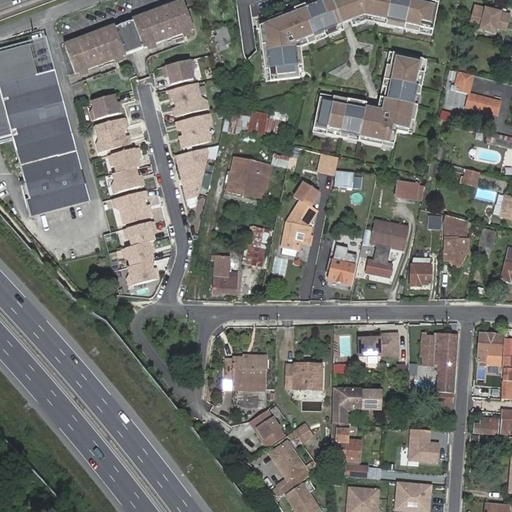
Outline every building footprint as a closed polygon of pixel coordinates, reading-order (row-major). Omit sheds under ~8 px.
[(114,25),(64,44),(74,72),(193,28),(182,0),(132,18),(134,25),(117,31),(114,25)] [(424,0),(320,0),(258,25),(264,81),(304,77),(299,48),(363,23),(429,36),(436,3),(424,0)] [(474,7),(469,27),(492,33),(493,28),(494,24),(504,27),(507,16),(474,7)] [(216,31),(219,45),(230,42),(226,28),(216,31)] [(75,152),(53,74),(38,78),(28,46),(0,54),(0,92),(21,167),(75,152)] [(381,113),(319,100),(312,133),(389,150),(393,130),(413,135),(428,63),(393,56),(381,113)] [(163,68),(164,72),(169,74),(170,77),(172,86),(193,80),(191,73),(194,68),(193,61),(163,68)] [(472,75),(460,71),(457,85),(451,84),(449,90),(452,91),(448,104),(463,108),(464,105),(496,114),(499,102),(468,93),(472,75)] [(196,85),(168,92),(170,101),(173,100),(175,110),(172,110),(173,119),(207,111),(205,104),(200,100),(196,85)] [(0,143),(12,140),(0,94),(0,143)] [(121,114),(120,110),(115,108),(115,105),(113,97),(91,102),(93,110),(90,114),(92,122),(121,114)] [(268,114),(251,111),(250,117),(249,117),(246,132),(263,135),(263,134),(267,118),(268,114)] [(271,111),(269,118),(284,121),(286,113),(271,111)] [(454,115),(440,111),(438,117),(452,120),(454,115)] [(249,117),(250,117),(231,114),(227,134),(235,135),(235,133),(246,135),(246,132),(249,117)] [(208,116),(175,124),(177,132),(180,131),(182,137),(183,142),(180,143),(182,150),(208,143),(209,139),(206,128),(210,124),(208,116)] [(267,118),(263,134),(271,136),(269,142),(279,144),(284,121),(269,118),(267,118)] [(125,128),(123,120),(95,128),(99,143),(96,147),(98,155),(130,146),(127,138),(124,138),(122,133),(121,129),(125,128)] [(511,139),(491,134),(488,143),(511,149),(511,139)] [(136,149),(107,157),(110,164),(114,167),(116,175),(137,169),(135,161),(134,158),(137,156),(136,149)] [(206,154),(205,150),(176,157),(181,179),(184,179),(185,183),(184,188),(187,199),(197,197),(203,169),(201,162),(205,162),(206,154)] [(31,218),(90,203),(75,152),(21,167),(30,200),(26,202),(31,218)] [(289,157),(274,153),(271,165),(287,169),(289,157)] [(337,158),(320,154),(315,172),(334,176),(335,172),(337,158)] [(234,159),(227,187),(257,194),(261,175),(269,176),(271,166),(234,159)] [(142,187),(141,183),(136,181),(135,178),(133,170),(116,175),(112,176),(113,183),(110,188),(113,195),(142,187)] [(477,174),(464,171),(460,186),(473,189),(477,174)] [(335,172),(333,187),(352,188),(353,173),(335,172)] [(227,187),(227,191),(263,199),(269,176),(261,175),(257,194),(227,187)] [(409,183),(397,181),(395,197),(407,198),(409,183)] [(417,184),(409,183),(407,198),(415,199),(417,184)] [(300,202),(287,224),(283,248),(298,250),(300,241),(296,240),(297,234),(304,235),(302,244),(310,245),(312,236),(310,236),(311,228),(307,227),(317,211),(310,207),(318,193),(302,184),(294,198),(300,202)] [(495,193),(478,188),(476,199),(492,203),(495,193)] [(144,192),(111,202),(113,209),(117,212),(121,226),(150,218),(148,210),(145,211),(144,208),(142,202),(146,201),(144,192)] [(511,198),(503,197),(500,207),(498,217),(511,220),(511,198)] [(498,217),(500,207),(493,205),(491,215),(498,217)] [(440,217),(428,216),(428,226),(440,227),(440,217)] [(407,227),(375,220),(371,243),(376,244),(373,261),(369,260),(367,271),(389,276),(391,264),(387,263),(390,247),(402,249),(407,227)] [(152,223),(123,231),(125,238),(130,241),(132,248),(150,243),(153,243),(151,235),(150,232),(153,230),(152,223)] [(467,232),(445,226),(444,263),(451,264),(454,270),(458,270),(465,257),(467,257),(467,232)] [(268,230),(249,227),(242,265),(261,269),(268,230)] [(482,232),(478,246),(491,249),(495,235),(482,232)] [(151,262),(149,255),(148,252),(152,250),(150,243),(132,248),(121,251),(123,259),(128,261),(130,268),(149,263),(151,262)] [(349,250),(337,248),(335,261),(331,260),(329,270),(332,271),(330,281),(352,285),(358,257),(348,255),(349,250)] [(511,250),(509,250),(502,283),(510,285),(510,281),(511,281),(511,250)] [(229,271),(230,258),(214,256),(210,255),(210,261),(214,261),(212,277),(212,295),(236,295),(236,280),(228,279),(229,271)] [(274,273),(283,275),(285,260),(276,259),(274,273)] [(158,280),(157,276),(152,274),(152,271),(149,263),(128,269),(130,276),(127,281),(129,288),(158,280)] [(411,265),(410,286),(420,287),(420,285),(429,286),(430,266),(429,266),(411,265)] [(237,272),(229,271),(228,279),(236,280),(237,272)] [(370,336),(358,336),(358,358),(397,357),(397,335),(378,336),(378,340),(370,340),(370,336)] [(422,366),(431,366),(432,366),(432,365),(438,365),(437,376),(436,393),(438,393),(452,394),(456,337),(435,335),(434,337),(423,337),(423,341),(421,341),(421,342),(420,356),(422,356),(422,366)] [(479,336),(478,355),(500,356),(501,337),(479,336)] [(511,339),(505,339),(502,401),(511,401),(511,339)] [(244,361),(244,359),(233,359),(233,361),(225,361),(224,382),(232,382),(232,383),(264,383),(264,362),(247,362),(244,361)] [(333,364),(332,372),(348,373),(348,365),(333,364)] [(405,373),(405,364),(395,364),(395,373),(405,373)] [(305,368),(305,365),(294,365),(294,367),(286,366),(285,389),(294,389),(294,391),(321,391),(321,366),(310,366),(309,368),(305,368)] [(343,424),(343,418),(343,407),(361,407),(361,406),(368,406),(368,408),(376,408),(376,406),(378,406),(378,392),(362,392),(362,390),(334,389),(333,423),(343,424)] [(438,403),(451,404),(452,394),(438,393),(438,403)] [(250,421),(262,440),(267,446),(281,437),(265,412),(250,421)] [(511,413),(502,413),(501,430),(511,431),(511,413)] [(474,424),(474,432),(498,434),(500,420),(488,418),(488,425),(474,424)] [(334,428),(334,441),(334,457),(340,458),(340,461),(358,462),(359,441),(345,440),(345,429),(344,429),(334,428)] [(432,430),(409,429),(407,462),(438,464),(439,443),(431,443),(432,430)] [(291,431),(284,435),(288,440),(295,435),(291,431)] [(298,441),(295,435),(288,440),(292,445),(298,441)] [(303,469),(284,441),(269,451),(282,469),(279,471),(286,481),(290,486),(309,473),(305,468),(303,469)] [(282,469),(269,451),(267,453),(279,471),(282,469)] [(305,468),(309,473),(317,468),(311,459),(303,465),(305,468)] [(345,477),(366,479),(367,466),(346,465),(345,477)] [(286,481),(276,488),(280,494),(290,486),(286,481)] [(430,511),(433,485),(397,482),(395,511),(401,511),(430,511)] [(318,511),(320,511),(301,484),(287,493),(300,511),(298,511),(318,511)] [(378,511),(380,490),(349,487),(346,511),(378,511)] [(296,511),(298,511),(300,511),(287,493),(285,495),(296,511)] [(506,511),(507,504),(484,501),(482,511),(506,511)]
